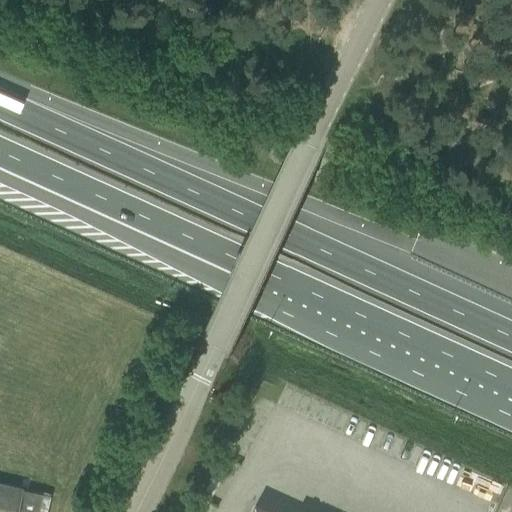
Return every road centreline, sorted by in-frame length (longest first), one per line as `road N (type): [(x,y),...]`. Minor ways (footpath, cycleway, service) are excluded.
road 1 (unclassified): [(135,511),(382,0)]
road 2 (motorway): [(0,152),(511,384)]
road 3 (motorway): [(511,337),(0,105)]
